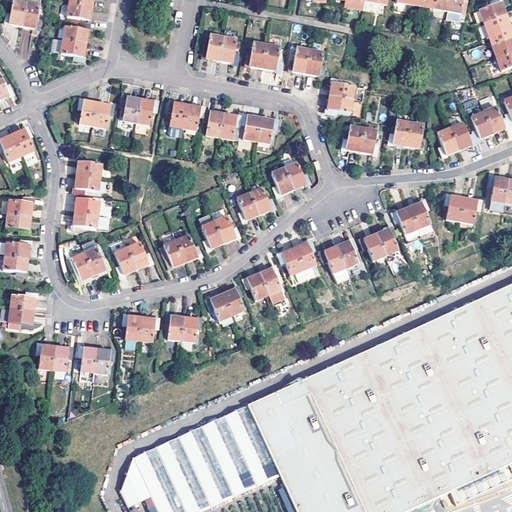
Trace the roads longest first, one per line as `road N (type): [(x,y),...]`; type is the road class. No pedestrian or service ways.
road 1 (residential): [(33,105),(55,176),(47,241),(52,274),(78,304),(215,277),(332,186)]
road 2 (residential): [(332,186),(300,105),(174,79)]
road 3 (residential): [(511,152),(457,173),(332,186)]
